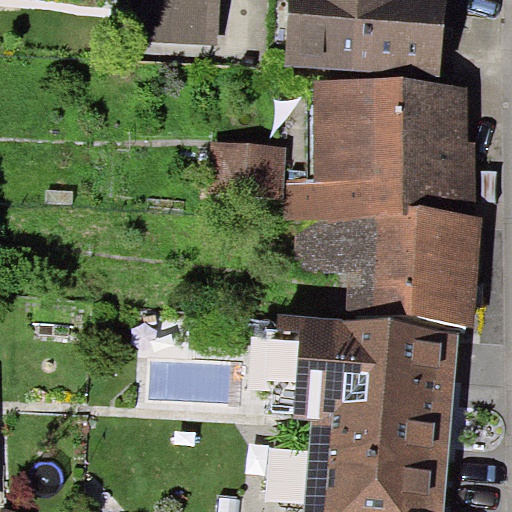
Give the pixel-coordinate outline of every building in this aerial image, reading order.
[(142,0),(139,44),(218,49),(221,0),(142,0)] [(289,0),(284,73),(441,85),(446,27),(457,28),(458,0),(289,0)] [(469,92),(316,86),(316,184),(285,183),(285,201),(284,221),(300,220),(404,228),(405,216),(477,221),(477,148),(468,147),(469,92)] [(285,183),(286,150),(212,145),(209,197),(285,201),(285,183)] [(349,283),(346,330),(457,338),(458,333),(474,334),(483,222),(477,221),(405,216),(404,228),(300,220),(295,279),(349,283)] [(443,511),(457,338),(346,330),(303,326),(295,425),(312,427),(304,511),(443,511)]
